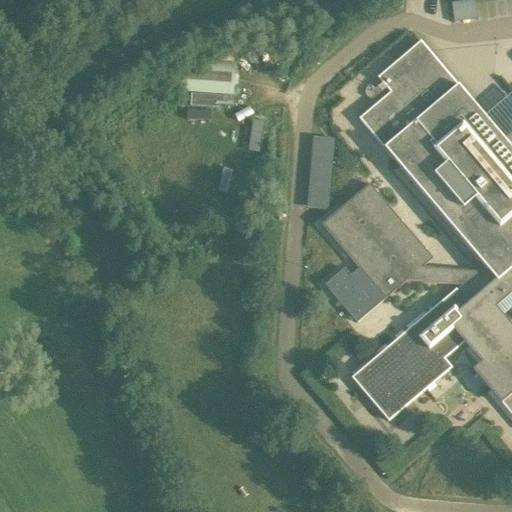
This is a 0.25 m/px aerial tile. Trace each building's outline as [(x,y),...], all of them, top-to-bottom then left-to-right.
[(476,0),(461,0),(453,1),(455,21),(479,18),(476,0)] [(511,125),(504,132),(418,35),(375,72),(388,87),(357,113),(482,261),(475,267),(422,263),(431,255),(368,180),(320,219),(358,264),(349,272),(343,265),(324,281),(356,319),(405,277),(461,281),(350,374),(386,419),(451,369),(444,360),(464,344),(480,363),(472,370),(511,417),(511,125)] [(182,92),(194,92),(194,103),(235,104),(235,68),(183,68),(182,92)] [(250,150),(263,151),(264,121),(252,120),(250,150)] [(328,209),(337,138),(316,135),(307,206),(328,209)]
